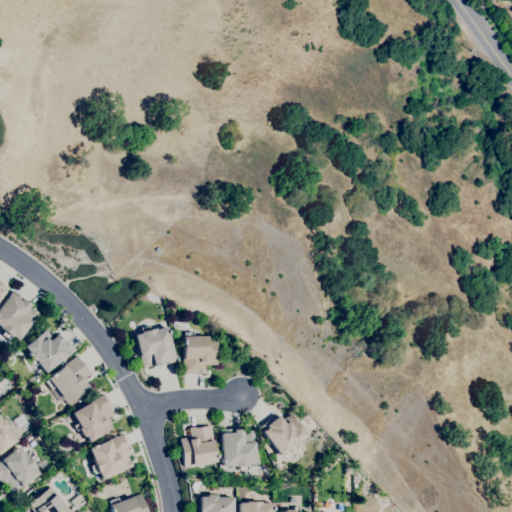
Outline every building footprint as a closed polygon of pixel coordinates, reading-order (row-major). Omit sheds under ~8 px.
[(17,340),(10,335),(7,340),(0,335),(3,331),(0,329),(0,305),(11,290),(24,299),(23,300),(29,304),(28,306),(31,309),(31,308),(37,312),(17,340)] [(142,368),(133,335),(140,332),(139,328),(147,325),(148,329),(154,328),(155,329),(165,326),(175,361),(153,367),(152,362),(148,363),(149,366),(142,368)] [(44,373),(36,363),(33,366),(29,362),(31,360),(26,353),(28,352),(23,347),(45,329),(52,338),(58,332),(72,350),(44,373)] [(205,374),(195,374),(195,373),(182,373),(182,332),(192,332),(193,336),(215,336),(216,364),(205,365),(205,374)] [(67,405),(52,387),(50,389),(44,382),(74,356),(89,373),(83,379),(89,386),(67,405)] [(88,442),(84,435),(82,437),(78,429),(76,430),(73,425),(77,423),(71,413),(101,394),(110,407),(109,408),(113,414),(106,419),(111,428),(88,442)] [(279,456),(257,428),(270,418),(271,418),(276,414),(280,420),(289,413),(306,435),(300,440),(301,441),(295,447),(296,449),(292,452),(289,448),(279,456)] [(0,452),(0,418),(2,417),(8,426),(6,427),(16,440),(0,452)] [(182,467),(178,438),(188,437),(187,427),(196,426),(196,427),(210,425),(216,462),(182,467)] [(239,470),(238,466),(232,467),(232,466),(221,467),(219,429),(234,428),(234,429),(241,429),(241,432),(245,431),(253,430),(255,464),(247,465),(247,466),(247,470),(239,470)] [(101,479),(97,472),(93,473),(90,466),(94,464),(91,459),(92,458),(88,448),(122,433),(130,454),(127,456),(128,460),(129,459),(132,466),(101,479)] [(11,494),(7,488),(8,487),(5,484),(3,486),(0,482),(0,459),(17,446),(24,455),(25,455),(35,467),(34,468),(38,473),(11,494)] [(32,511),(27,504),(49,486),(69,511),(32,511)] [(111,511),(107,501),(117,498),(118,501),(140,493),(146,511),(111,511)] [(232,511),(198,511),(199,496),(206,497),(206,494),(216,494),(216,497),(232,497),(232,511)] [(271,511),(238,511),(238,503),(245,503),(245,501),(260,501),(260,503),(271,503),(271,511)]
